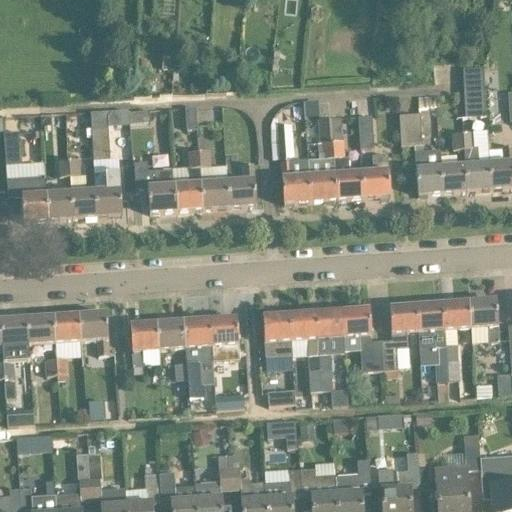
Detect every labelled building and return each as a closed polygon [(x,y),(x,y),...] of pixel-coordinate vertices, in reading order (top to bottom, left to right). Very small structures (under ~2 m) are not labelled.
[(508,123),(507,90),(498,90),(498,70),(492,71),(493,123),(508,123)] [(483,71),(462,72),(465,122),(485,121),(483,71)] [(435,99),(416,100),(417,112),(435,111),(435,99)] [(195,111),(184,112),(186,134),(196,133),(195,111)] [(149,114),(128,115),(129,127),(149,126),(149,114)] [(400,151),(414,150),(421,149),(419,118),(398,119),(400,151)] [(371,120),(357,121),(359,153),(372,152),(371,120)] [(330,123),(334,179),(336,206),(363,204),(361,177),(349,178),(348,162),(343,162),(340,122),(330,123)] [(307,165),(308,181),(310,208),(336,206),(334,179),(330,123),(317,124),(319,148),(321,148),(321,157),(318,157),(318,164),(307,165)] [(280,167),(291,166),(288,128),(277,129),(280,167)] [(93,164),(110,163),(107,133),(91,134),(93,164)] [(3,136),(5,169),(21,168),(19,135),(3,136)] [(463,153),(464,170),(466,197),(491,195),(489,169),(479,169),(478,151),(475,152),(474,136),(462,137),(463,153)] [(452,154),(463,153),(462,137),(451,138),(452,154)] [(503,168),(489,169),(491,195),(511,193),(511,150),(502,152),(503,168)] [(187,189),(174,190),(176,217),(202,215),(200,188),(199,172),(198,155),(187,156),(188,171),(186,171),(187,189)] [(198,155),(199,172),(210,171),(209,155),(198,155)] [(414,158),(416,180),(417,200),(442,199),(440,172),(439,156),(414,158)] [(372,177),(361,177),(363,204),(390,202),(387,159),(371,160),(372,177)] [(59,182),(69,181),(68,164),(57,165),(59,182)] [(68,164),(69,181),(80,180),(79,164),(68,164)] [(283,210),(310,208),(308,181),(307,165),(280,167),(283,210)] [(147,193),(148,199),(149,219),(176,217),(174,190),(173,174),(146,176),(145,166),(133,167),(135,194),(147,193)] [(227,187),(229,213),(256,211),(253,169),(242,169),(243,185),(227,187)] [(440,172),(442,199),(466,197),(464,170),(440,172)] [(94,178),(95,196),(97,222),(122,221),(119,177),(94,178)] [(21,202),(22,208),(23,227),(48,226),(46,199),(45,181),(6,184),(8,203),(21,202)] [(227,187),(200,188),(202,215),(229,213),(227,187)] [(95,196),(85,196),(70,197),(72,224),(97,222),(95,196)] [(70,197),(46,199),(48,226),(72,224),(70,197)] [(499,347),(497,325),(496,305),(469,307),(470,334),(487,333),(488,347),(499,347)] [(470,334),(469,307),(442,309),(444,336),(470,334)] [(444,336),(442,309),(416,311),(418,337),(419,352),(433,351),(435,386),(447,386),(445,350),(444,336)] [(418,337),(416,311),(389,313),(391,347),(382,347),(384,375),(397,374),(395,354),(407,353),(406,338),(418,337)] [(371,348),(370,334),(369,314),(342,316),(344,342),(345,356),(360,355),(361,377),(384,375),(382,347),(371,348)] [(344,342),(342,316),(315,317),(321,397),(331,396),(328,343),(344,342)] [(321,397),(315,317),(289,319),(291,346),(307,345),(310,397),(321,397)] [(109,361),(107,338),(106,318),(79,320),(81,347),(97,345),(98,361),(109,361)] [(291,346),(289,319),(262,321),(265,363),(292,361),(291,346)] [(81,347),(79,320),(52,322),(54,348),(81,347)] [(54,348),(52,322),(26,324),(28,350),(54,348)] [(239,364),(238,343),(236,323),(209,325),(212,366),(239,364)] [(0,325),(0,331),(1,352),(2,367),(13,366),(29,365),(28,350),(26,324),(0,325)] [(212,366),(209,325),(183,326),(185,353),(186,369),(187,385),(188,403),(204,402),(201,367),(212,366)] [(158,355),(173,354),(185,353),(183,326),(157,328),(158,355)] [(158,355),(157,328),(130,330),(132,372),(143,371),(142,356),(158,355)] [(445,350),(447,386),(459,385),(457,350),(445,350)] [(66,363),(55,364),(56,380),(67,379),(66,363)] [(56,380),(55,364),(44,365),(45,381),(56,380)] [(13,366),(2,367),(3,384),(14,383),(13,366)] [(177,385),(187,385),(186,369),(176,370),(177,385)] [(509,379),(496,380),(497,400),(510,399),(509,379)] [(5,388),(6,404),(15,404),(14,387),(5,388)] [(294,395),(267,397),(268,411),(295,409),(294,395)] [(334,395),(333,409),(345,410),(346,396),(334,395)] [(243,398),(214,400),(215,415),(244,414),(243,398)] [(35,428),(34,415),(8,417),(9,429),(35,428)] [(296,426),(267,428),(268,444),(286,443),(287,454),(297,454),(296,426)] [(18,441),(19,458),(53,456),(52,439),(18,441)] [(434,472),(436,503),(437,511),(468,511),(467,491),(466,475),(479,475),(479,463),(477,439),(462,440),(464,470),(434,472)] [(379,475),(382,507),(381,511),(410,511),(409,494),(420,493),(417,458),(406,459),(407,476),(399,476),(399,473),(379,475)] [(241,505),(241,511),(266,511),(265,503),(264,487),(248,488),(248,483),(240,484),(240,474),(242,474),(241,459),(227,460),(230,496),(240,495),(241,505)] [(100,505),(100,511),(125,511),(125,505),(124,495),(101,496),(98,460),(87,461),(90,505),(100,505)] [(194,488),(195,504),(195,511),(221,511),(220,496),(230,496),(227,460),(217,461),(218,487),(194,488)] [(511,511),(511,460),(479,463),(479,475),(481,492),(492,491),(493,511),(511,511)] [(55,500),(55,511),(80,511),(80,506),(90,505),(87,461),(76,462),(79,498),(55,500)] [(334,481),(335,498),(336,511),(361,511),(361,498),(370,498),(368,465),(356,466),(357,479),(334,481)] [(298,475),(300,511),(336,511),(335,498),(334,481),(315,482),(315,474),(298,475)] [(265,503),(266,511),(300,511),(298,475),(288,476),(290,501),(265,503)] [(158,478),(160,511),(195,511),(195,504),(173,505),(172,477),(158,478)] [(125,505),(125,511),(160,511),(158,478),(143,479),(145,503),(125,505)] [(19,494),(20,511),(30,511),(29,493),(19,494)] [(20,511),(19,494),(9,494),(9,511),(20,511)]
